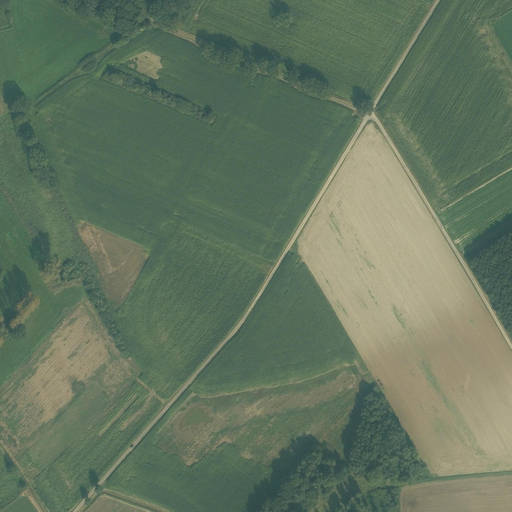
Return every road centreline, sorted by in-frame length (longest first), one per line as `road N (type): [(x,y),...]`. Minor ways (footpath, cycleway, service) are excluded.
road 1 (unclassified): [(76,511),(244,321),(439,0)]
road 2 (track): [(511,347),(374,117),(148,17)]
road 3 (track): [(148,17),(32,112)]
road 4 (track): [(511,473),(387,482)]
